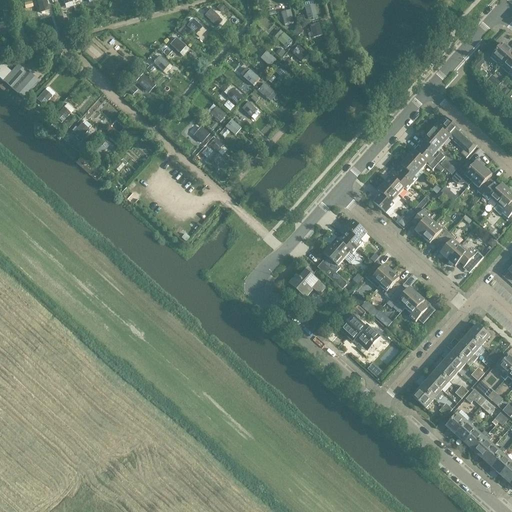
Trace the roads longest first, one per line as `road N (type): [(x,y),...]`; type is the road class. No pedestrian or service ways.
road 1 (residential): [(383,400),(261,282),(279,251),(336,192)]
road 2 (residential): [(466,309),(336,192)]
road 3 (residential): [(506,511),(383,400)]
road 4 (residential): [(336,192),(427,86)]
road 5 (residential): [(383,400),(466,309)]
